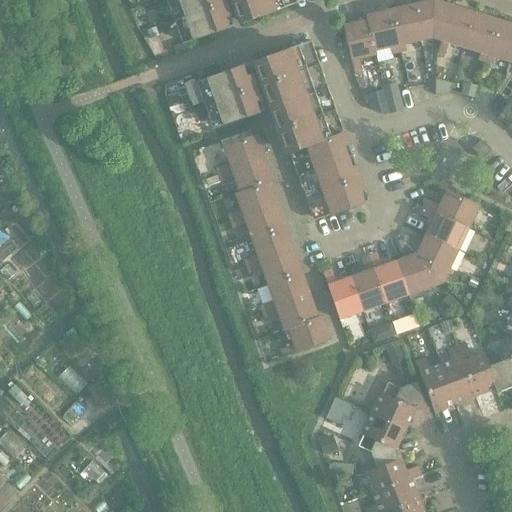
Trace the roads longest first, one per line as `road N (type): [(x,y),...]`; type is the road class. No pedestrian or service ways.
road 1 (residential): [(511,157),(471,112),(358,143)]
road 2 (residential): [(311,252),(388,226),(358,143)]
road 3 (unclassified): [(358,143),(308,0)]
road 4 (unclassified): [(511,425),(449,448),(473,511)]
